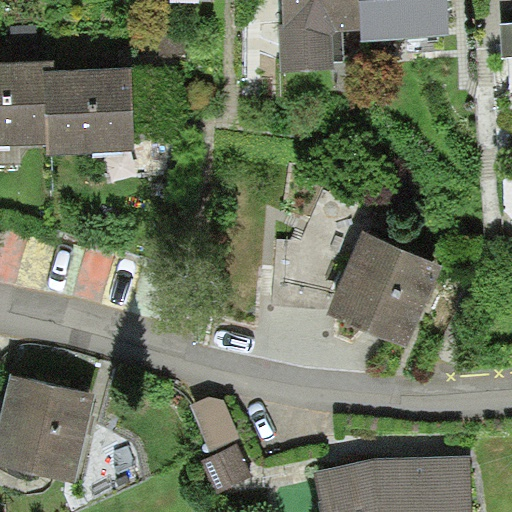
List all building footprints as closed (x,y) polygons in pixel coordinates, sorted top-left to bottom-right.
[(362,36),(360,0),(282,0),(285,81),(336,80),(336,65),(345,65),(344,37),(362,36)] [(360,0),(362,36),(362,49),(450,44),(447,0),(360,0)] [(511,27),(498,28),(500,63),(511,62),(511,27)] [(0,133),(44,133),(44,136),(131,136),(131,57),(45,57),(45,50),(0,50),(0,133)] [(331,318),(409,354),(444,278),(366,242),(378,215),(323,190),(300,240),(276,239),(274,308),(335,311),(331,318)] [(101,397),(13,377),(0,434),(0,465),(81,483),(101,397)] [(257,478),(223,400),(210,397),(193,406),(213,455),(200,459),(216,496),(257,478)] [(473,511),(470,458),(314,469),(317,511),(473,511)]
